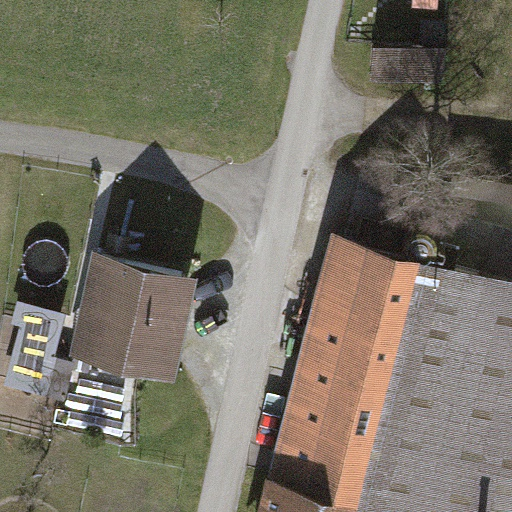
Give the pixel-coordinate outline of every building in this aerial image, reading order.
[(439,0),(414,0),(414,6),(439,8),(439,0)] [(420,47),(375,44),(373,77),(445,81),(448,21),(422,19),(420,47)] [(511,181),(453,174),(450,192),(511,200),(511,181)] [(414,249),(418,253),(423,256),(429,256),(434,255),(439,253),(442,249),(444,244),(445,238),(443,233),(440,229),(436,225),(431,224),(426,224),(420,226),(416,229),(413,233),(412,239),(412,244),(414,249)] [(511,511),(511,280),(335,234),(260,511),(375,511),(378,502),(416,511),(511,511)] [(70,352),(176,375),(198,275),(92,252),(70,352)] [(41,352),(18,346),(9,386),(31,391),(41,352)]
